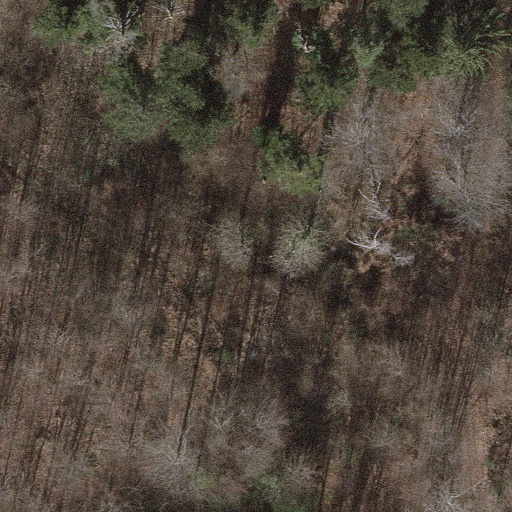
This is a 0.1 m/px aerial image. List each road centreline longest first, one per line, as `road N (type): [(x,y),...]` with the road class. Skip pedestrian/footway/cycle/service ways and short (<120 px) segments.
road 1 (track): [(488,0),(473,68),(478,511)]
road 2 (track): [(242,511),(338,498),(387,511)]
